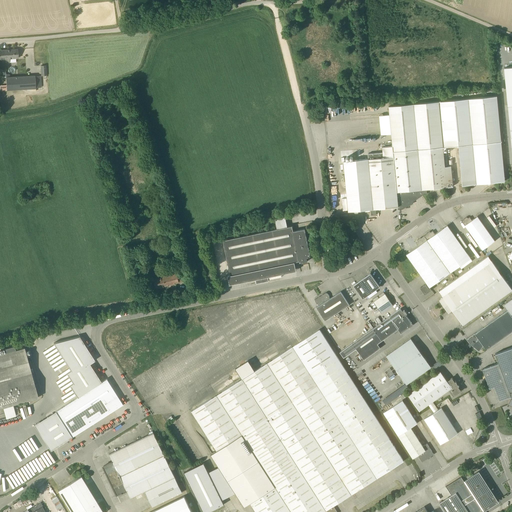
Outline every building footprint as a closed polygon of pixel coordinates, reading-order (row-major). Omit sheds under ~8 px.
[(18,58),(17,49),(3,50),(3,55),(5,55),(5,62),(5,63),(10,63),(10,58),(15,58),(18,58)] [(511,67),(502,68),(508,105),(511,104),(511,67)] [(6,78),(6,86),(0,86),(0,90),(7,90),(26,88),(27,92),(36,91),(36,87),(41,87),(40,76),(35,76),(25,76),(18,77),(6,78)] [(501,141),(496,95),(388,106),(392,146),(382,147),(382,152),(367,153),(368,159),(344,161),(348,211),(400,207),(398,209),(403,209),(423,195),(424,194),(425,194),(427,194),(427,193),(426,189),(453,186),(451,166),(445,167),(443,147),(459,145),(462,185),(476,184),(499,182),(505,181),(501,141),(502,141),(501,141)] [(351,150),(349,142),(342,144),(344,151),(351,150)] [(480,220),(477,216),(472,220),(470,217),(468,218),(467,217),(466,217),(464,219),(462,221),(465,225),(482,249),(495,241),(492,236),(480,220)] [(471,258),(447,225),(435,234),(433,231),(431,232),(430,231),(427,233),(427,234),(424,236),(450,273),(471,258)] [(293,231),(291,226),(223,240),(230,275),(228,276),(230,284),(291,272),(289,263),(299,261),(299,263),(307,261),(307,257),(310,257),(305,229),(293,231)] [(375,245),(378,243),(370,231),(367,233),(375,245)] [(430,287),(450,273),(424,236),(421,238),(420,238),(417,240),(418,241),(416,242),(418,246),(406,254),(427,283),(420,287),(425,294),(431,289),(430,287)] [(463,325),(511,289),(488,256),(439,291),(443,297),(439,300),(448,313),(453,310),(463,325)] [(156,288),(179,282),(184,281),(182,272),(180,272),(179,269),(179,268),(163,272),(164,276),(153,279),(153,280),(156,288)] [(375,289),(380,286),(370,273),(354,285),(363,298),(367,295),(369,298),(377,292),(375,289)] [(349,305),(343,295),(341,291),(330,298),(329,296),(330,296),(327,292),(314,300),(317,304),(318,304),(319,305),(316,307),(325,321),(349,305)] [(381,313),(393,305),(385,294),(372,303),(374,307),(376,306),(381,313)] [(402,311),(401,308),(391,315),(352,343),(364,359),(381,348),(378,343),(398,329),(401,333),(413,325),(406,315),(407,314),(404,310),(402,311)] [(486,350),(511,331),(511,316),(508,310),(474,334),(466,339),(469,343),(469,344),(470,343),(472,344),(471,345),(479,351),(484,346),(486,350)] [(219,338),(213,342),(215,345),(214,347),(216,350),(215,351),(216,352),(218,351),(221,351),(222,351),(231,351),(232,347),(236,347),(245,341),(245,339),(245,335),(248,332),(246,330),(244,329),(243,326),(248,323),(243,322),(229,331),(225,330),(223,332),(224,333),(221,336),(220,334),(219,338)] [(337,511),(333,505),(404,461),(336,355),(320,329),(293,347),(255,371),(248,360),(236,368),(243,379),(192,412),(217,451),(211,455),(244,508),(251,504),(255,511),(337,511)] [(101,382),(90,363),(95,360),(80,336),(54,343),(72,370),(67,373),(74,383),(70,386),(78,397),(56,411),(72,437),(123,404),(106,379),(101,382)] [(406,385),(431,367),(411,338),(386,356),(406,385)] [(511,347),(495,354),(498,363),(482,369),(490,388),(494,386),(499,400),(511,396),(511,398),(508,404),(511,405),(511,347)] [(24,348),(0,354),(0,408),(3,407),(6,418),(16,415),(13,405),(37,398),(27,360),(31,359),(30,356),(26,357),(24,348)] [(435,369),(446,361),(443,357),(433,365),(435,369)] [(447,381),(440,371),(408,394),(420,411),(428,405),(432,402),(449,389),(454,396),(461,390),(458,386),(459,386),(456,381),(455,382),(452,378),(447,381)] [(423,446),(411,426),(417,422),(403,400),(383,412),(413,458),(418,455),(422,462),(434,454),(427,443),(423,446)] [(441,407),(438,410),(433,412),(424,418),(440,444),(458,433),(441,407)] [(72,439),(55,412),(33,426),(50,452),(72,439)] [(182,492),(154,433),(109,454),(113,462),(104,467),(117,494),(122,492),(122,493),(127,491),(131,498),(145,491),(153,506),(182,492)] [(184,472),(203,511),(208,511),(224,504),(204,462),(184,472)] [(439,503),(445,511),(482,511),(498,501),(490,490),(487,484),(479,471),(464,481),(461,477),(462,477),(461,476),(446,486),(446,487),(451,495),(439,503)] [(7,476),(13,488),(22,483),(22,482),(21,479),(14,483),(12,478),(14,477),(12,473),(7,476)] [(70,511),(103,511),(81,476),(58,490),(70,511)] [(191,511),(184,496),(151,511),(191,511)] [(44,511),(42,507),(43,506),(40,502),(30,508),(32,511),(31,511),(29,511),(27,509),(22,511),(44,511)]
